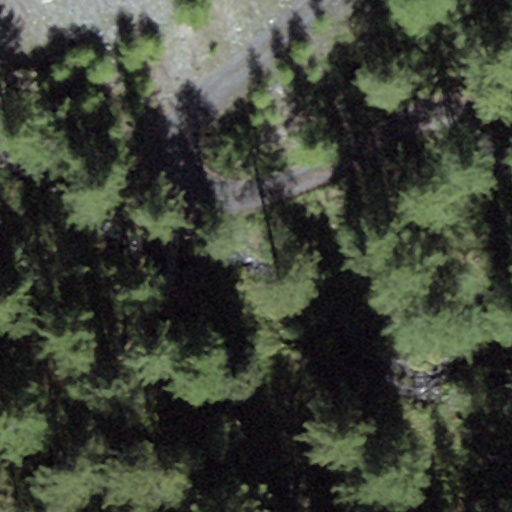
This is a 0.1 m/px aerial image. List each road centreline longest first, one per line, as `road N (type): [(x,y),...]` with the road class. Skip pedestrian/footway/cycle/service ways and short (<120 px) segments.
road 1 (track): [(511,164),(485,125),(416,114),(276,194),(215,190),(185,132)]
road 2 (track): [(185,132),(309,0)]
